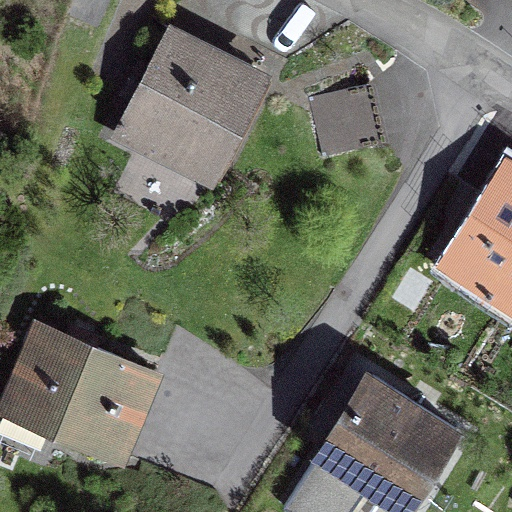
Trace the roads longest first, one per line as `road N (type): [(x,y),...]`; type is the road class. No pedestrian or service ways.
road 1 (residential): [(456,85),(254,428)]
road 2 (residential): [(315,0),(456,85)]
